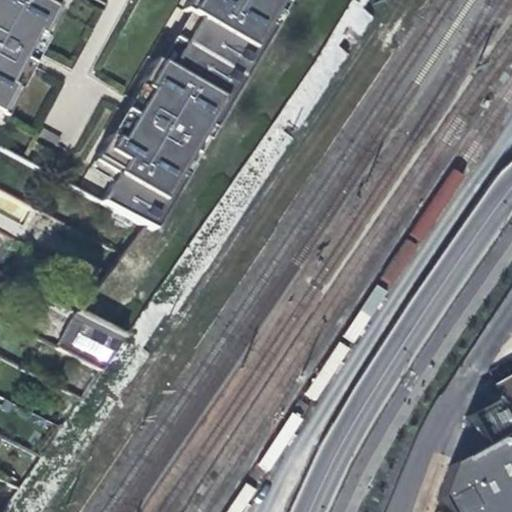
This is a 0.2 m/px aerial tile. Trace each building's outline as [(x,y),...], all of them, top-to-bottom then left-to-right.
[(0,0),(0,120),(1,118),(16,92),(30,65),(43,40),(58,13),(52,10),(56,0),(0,0)] [(187,0),(180,13),(186,16),(156,65),(150,62),(135,89),(126,104),(105,138),(90,164),(84,173),(107,186),(96,204),(142,229),(148,233),(179,180),(208,131),(270,29),(286,0),(187,0)] [(119,341),(115,339),(72,316),(54,349),(97,372),(119,341)] [(511,372),(483,388),(511,440),(511,372)] [(453,435),(468,443),(474,431),(459,422),(453,435)] [(461,458),(476,466),(486,449),(476,431),(474,431),(468,443),(461,458)] [(0,439),(0,459),(25,473),(35,459),(0,439)] [(482,476),(486,483),(493,479),(501,476),(486,449),(476,466),(482,476)] [(476,479),(482,476),(476,466),(471,469),(476,479)] [(511,511),(511,496),(501,476),(493,479),(496,484),(489,488),(497,503),(504,499),(511,511)] [(486,483),(489,488),(496,484),(493,479),(486,483)] [(471,511),(441,500),(436,511),(471,511)]
